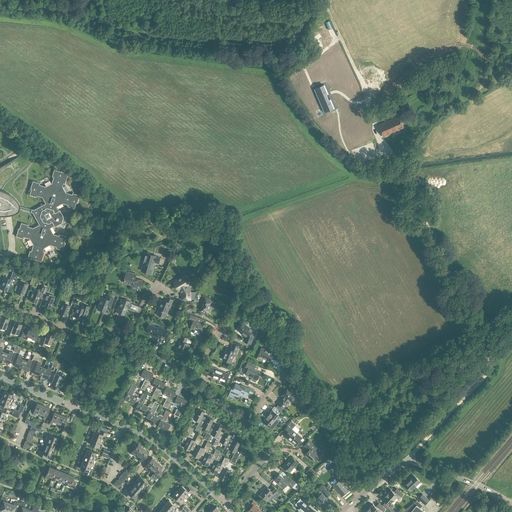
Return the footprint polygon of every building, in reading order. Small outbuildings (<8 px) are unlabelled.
[(333,63),(328,65),(333,78),(339,75),(333,63)] [(324,84),(314,89),(324,113),(335,107),(324,84)] [(357,111),(349,115),(366,152),(379,146),(374,135),(372,136),(373,138),(370,140),(357,111)] [(348,115),(339,119),(353,152),(356,150),(358,154),(364,152),(355,132),(348,115)] [(383,137),(404,128),(399,117),(379,126),(383,137)] [(0,226),(0,224),(0,214),(6,214),(12,213),(15,212),(18,210),(19,209),(30,212),(31,209),(20,206),(18,202),(17,200),(14,197),(9,193),(5,190),(2,189),(4,187),(8,181),(11,177),(15,173),(17,171),(11,163),(0,169),(0,226)] [(33,210),(31,209),(30,212),(32,213),(39,225),(33,228),(28,227),(28,225),(21,223),(19,229),(18,228),(16,236),(23,239),(23,237),(30,239),(33,245),(31,251),(29,251),(27,258),(41,262),(44,252),(43,251),(44,248),(50,245),(56,247),(55,248),(63,250),(65,242),(64,242),(66,236),(59,234),(58,236),(53,234),(50,228),(54,226),(54,227),(61,223),(63,217),(59,210),(58,211),(56,207),(62,204),(67,205),(67,207),(74,209),(76,203),(77,203),(79,195),(72,193),(72,195),(65,193),(62,187),(63,184),(65,184),(68,174),(54,170),(52,177),(53,177),(51,183),(45,187),(39,185),(39,183),(32,181),(30,189),(31,189),(29,195),(36,197),(37,196),(42,197),(45,204),(33,210)] [(159,264),(160,258),(156,257),(156,256),(149,254),(150,253),(145,252),(142,262),(144,263),(142,271),(152,274),(155,263),(159,264)] [(133,285),(132,287),(140,289),(143,281),(135,279),(137,274),(126,271),(123,283),(125,283),(125,281),(125,283),(133,285)] [(190,291),(189,289),(191,287),(190,285),(192,283),(186,272),(181,275),(182,277),(174,282),(179,291),(181,289),(183,293),(183,299),(190,299),(190,291)] [(12,287),(17,275),(12,273),(9,279),(4,277),(0,286),(0,288),(7,291),(9,286),(12,287)] [(28,284),(23,282),(22,283),(20,283),(16,292),(23,295),(28,284)] [(42,299),(46,288),(42,286),(41,289),(40,289),(38,290),(37,290),(34,289),(29,300),(37,303),(39,298),(42,299)] [(50,308),(54,298),(49,296),(50,294),(46,292),(43,300),(46,301),(44,306),(45,306),(45,307),(48,308),(49,308),(50,308)] [(110,306),(114,298),(106,295),(105,298),(101,297),(97,309),(104,312),(107,305),(110,306)] [(210,312),(213,304),(214,300),(204,296),(198,311),(208,315),(209,312),(210,312)] [(170,308),(174,300),(167,297),(165,301),(162,300),(160,303),(161,304),(157,314),(165,317),(169,307),(170,308)] [(129,309),(131,304),(130,303),(130,302),(121,298),(116,312),(124,315),(125,311),(127,311),(128,309),(129,309)] [(66,317),(70,306),(63,303),(58,313),(66,317)] [(86,317),(90,306),(83,304),(81,308),(77,306),(74,316),(81,319),(83,315),(86,317)] [(201,332),(204,324),(196,321),(197,317),(191,315),(189,319),(194,320),(190,328),(194,330),(195,329),(201,332)] [(6,325),(9,320),(2,317),(0,321),(0,320),(0,327),(5,329),(6,325)] [(18,335),(22,325),(15,322),(13,326),(10,325),(6,334),(11,335),(12,332),(18,335)] [(250,344),(255,332),(243,323),(238,330),(246,337),(244,342),(250,344)] [(159,328),(149,324),(146,332),(153,335),(153,336),(160,338),(161,336),(165,337),(168,331),(160,327),(159,328)] [(20,337),(31,341),(32,339),(36,340),(39,332),(30,328),(29,330),(27,329),(27,331),(23,330),(20,337)] [(51,345),(54,336),(47,333),(45,337),(42,336),(39,344),(44,346),(45,343),(51,345)] [(188,348),(190,345),(186,343),(187,338),(181,336),(179,341),(181,342),(177,352),(185,355),(188,348)] [(235,357),(240,346),(233,344),(230,350),(227,348),(222,359),(231,363),(234,356),(235,357)] [(275,353),(277,349),(270,347),(269,351),(261,348),(258,357),(269,361),(270,358),(276,360),(278,354),(275,353)] [(5,352),(1,361),(5,363),(5,362),(9,363),(13,353),(9,351),(8,354),(5,352)] [(21,369),(24,360),(21,358),(22,356),(18,355),(14,365),(18,367),(17,368),(21,369)] [(24,360),(21,369),(24,370),(24,369),(28,371),(32,360),(29,359),(28,361),(24,360)] [(40,377),(43,367),(40,366),(41,364),(38,362),(33,373),(37,374),(36,375),(40,377)] [(257,380),(261,372),(254,369),(256,366),(247,362),(245,368),(248,369),(245,375),(252,378),(251,380),(253,381),(256,382),(257,380)] [(226,382),(229,374),(219,370),(219,369),(211,366),(208,373),(212,375),(211,377),(215,379),(215,378),(226,382)] [(43,367),(40,377),(43,378),(43,377),(47,378),(51,368),(48,367),(47,369),(43,367)] [(147,386),(148,384),(151,380),(152,377),(153,374),(144,370),(140,368),(137,375),(140,377),(141,376),(145,378),(141,388),(145,390),(147,386)] [(62,383),(65,375),(60,373),(60,375),(55,374),(51,384),(57,386),(59,382),(62,383)] [(152,377),(151,380),(148,384),(152,386),(152,385),(157,387),(152,397),(156,399),(159,393),(161,390),(163,386),(164,383),(155,379),(152,377)] [(141,399),(137,397),(137,398),(132,396),(137,386),(133,384),(124,400),(134,404),(137,406),(139,402),(141,399)] [(244,387),(235,384),(234,386),(232,386),(228,396),(234,399),(236,394),(246,398),(248,393),(252,394),(254,390),(245,387),(244,387)] [(172,398),(172,399),(174,395),(176,392),(166,387),(166,388),(163,386),(161,390),(159,393),(163,395),(163,394),(168,396),(163,406),(167,408),(171,402),(170,402),(172,398)] [(291,401),(297,394),(289,387),(284,394),(283,394),(281,396),(283,398),(278,403),(279,404),(276,407),(281,411),(290,400),(291,401)] [(2,397),(13,402),(14,399),(11,398),(12,395),(18,397),(19,394),(10,390),(9,393),(4,391),(2,397)] [(152,407),(153,405),(151,403),(149,404),(148,407),(143,404),(148,395),(144,393),(141,399),(139,402),(137,406),(135,408),(145,413),(148,414),(150,411),(152,407)] [(170,402),(171,402),(174,404),(175,403),(179,405),(174,415),(179,417),(187,401),(178,396),(177,397),(174,395),(172,399),(172,398),(170,402)] [(13,402),(2,397),(0,401),(0,403),(11,408),(12,405),(9,404),(10,401),(13,402)] [(159,416),(154,413),(159,404),(155,401),(153,405),(152,407),(150,411),(148,414),(147,417),(156,422),(159,423),(160,423),(163,416),(160,415),(159,416)] [(40,414),(43,405),(40,404),(37,403),(32,414),(34,415),(35,412),(40,414)] [(43,405),(40,414),(44,416),(43,419),(45,419),(49,408),(46,407),(46,406),(43,405)] [(272,429),(279,422),(275,418),(278,415),(277,414),(279,412),(273,407),(271,409),(272,410),(264,420),(268,423),(267,425),(272,429)] [(202,426),(207,418),(203,416),(205,412),(199,409),(193,419),(199,422),(195,431),(199,433),(203,427),(202,426)] [(0,417),(6,420),(7,417),(4,416),(5,413),(8,414),(9,414),(0,410),(0,417)] [(166,410),(163,416),(160,423),(159,423),(158,426),(167,431),(167,430),(171,432),(174,425),(171,423),(170,424),(166,422),(171,412),(166,410)] [(57,423),(61,414),(58,413),(57,413),(54,412),(50,423),(51,424),(53,421),(57,423)] [(61,414),(57,423),(61,424),(60,428),(63,429),(61,434),(64,435),(69,425),(67,425),(68,422),(65,421),(67,417),(66,417),(63,416),(64,415),(61,414)] [(211,434),(216,426),(212,424),(213,420),(208,417),(207,417),(207,418),(202,426),(203,427),(208,429),(204,438),(208,441),(211,434)] [(297,442),(301,437),(292,429),(296,425),(292,421),(283,431),(286,434),(284,436),(291,442),(293,439),(297,442)] [(220,442),(224,433),(220,431),(222,427),(216,424),(217,424),(216,424),(216,426),(211,434),(217,437),(213,446),(217,448),(220,442)] [(195,441),(189,438),(194,429),(189,427),(182,442),(186,444),(184,447),(190,450),(190,451),(191,449),(195,441)] [(92,438),(103,442),(104,439),(101,438),(102,435),(105,436),(107,433),(100,430),(99,433),(94,431),(92,438)] [(229,449),(233,441),(229,439),(231,435),(225,432),(224,433),(220,442),(226,445),(221,454),(226,456),(229,449)] [(44,439),(55,444),(56,444),(57,441),(58,438),(47,433),(46,435),(49,436),(47,441),(44,439)] [(204,448),(198,445),(203,437),(198,434),(195,441),(191,449),(195,451),(193,455),(199,458),(200,457),(204,448)] [(103,442),(92,438),(89,444),(101,448),(102,445),(99,444),(100,441),(103,442)] [(54,447),(55,444),(44,439),(43,441),(46,442),(45,447),(53,450),(55,447),(54,447)] [(229,449),(235,452),(230,461),(235,463),(239,455),(243,456),(245,452),(241,451),(243,448),(238,446),(240,443),(234,440),(234,439),(233,441),(229,449)] [(315,445),(314,444),(309,440),(304,446),(309,450),(305,455),(311,460),(314,457),(318,461),(322,456),(315,451),(318,447),(315,445)] [(213,456),(207,453),(212,444),(207,442),(204,448),(200,457),(204,459),(202,463),(208,466),(209,464),(213,456)] [(138,455),(144,448),(141,446),(138,444),(130,453),(132,454),(134,452),(138,455)] [(52,453),(53,450),(45,447),(43,451),(40,450),(38,455),(45,458),(47,455),(51,456),(52,453)] [(144,448),(138,455),(141,458),(139,461),(140,462),(148,453),(146,450),(144,448)] [(85,456),(96,460),(97,457),(94,456),(95,453),(98,454),(99,454),(87,449),(85,456)] [(222,464),(216,461),(221,452),(216,449),(213,456),(209,464),(213,466),(211,470),(217,473),(217,474),(218,472),(222,464)] [(96,460),(85,456),(82,462),(94,466),(95,464),(92,462),(93,459),(96,460)] [(290,473),(298,463),(291,456),(288,460),(288,461),(283,467),(290,473)] [(222,464),(218,472),(222,474),(220,478),(225,481),(226,481),(231,471),(225,468),(230,459),(225,457),(222,464)] [(155,460),(152,458),(144,467),(146,468),(148,466),(151,469),(157,462),(155,459),(155,460)] [(93,467),(94,466),(82,462),(80,468),(84,470),(83,473),(90,475),(92,470),(89,469),(90,465),(93,467)] [(157,462),(151,469),(155,472),(150,477),(155,481),(163,472),(160,469),(162,466),(160,464),(157,462)] [(51,480),(55,469),(49,467),(45,477),(47,478),(48,476),(52,477),(51,480)] [(313,474),(316,472),(311,468),(307,472),(311,476),(312,475),(313,474)] [(57,482),(62,472),(55,469),(51,480),(53,481),(54,478),(58,480),(57,482)] [(63,485),(68,474),(62,472),(57,482),(59,483),(60,481),(64,482),(63,485)] [(68,474),(63,485),(66,486),(66,483),(70,485),(69,487),(73,489),(75,483),(72,482),(74,477),(68,474)] [(284,478),(279,474),(274,480),(284,489),(287,485),(291,488),(292,487),(295,483),(287,475),(284,478)] [(134,480),(143,488),(145,486),(147,483),(138,475),(137,477),(139,479),(136,482),(134,480)] [(414,476),(405,485),(410,491),(419,482),(416,479),(417,479),(414,476)] [(341,496),(349,489),(341,479),(333,486),(341,496)] [(141,491),(143,488),(134,480),(132,482),(135,484),(132,487),(139,494),(141,491)] [(178,491),(187,499),(189,496),(186,494),(188,492),(191,494),(195,489),(190,484),(186,489),(182,486),(178,491)] [(278,490),(273,486),(270,490),(266,486),(262,491),(263,491),(260,495),(267,500),(272,495),(273,496),(278,490)] [(137,496),(139,494),(132,487),(129,491),(126,489),(123,493),(129,497),(130,495),(134,498),(137,496)] [(387,494),(394,500),(396,498),(398,499),(399,499),(404,494),(397,488),(394,492),(391,490),(387,494)] [(187,499),(178,491),(173,496),(183,504),(185,501),(182,499),(184,497),(187,499)] [(323,507),(329,502),(322,493),(316,499),(323,507)] [(392,503),(394,500),(387,494),(383,499),(386,502),(382,505),(389,511),(394,506),(394,505),(392,503)] [(418,499),(425,505),(429,500),(422,494),(418,499)] [(0,510),(3,511),(6,511),(9,503),(5,502),(7,499),(2,497),(0,500),(0,509),(0,510)] [(302,511),(313,511),(314,511),(309,506),(311,503),(304,497),(302,500),(304,502),(298,509),(302,511)] [(165,506),(172,511),(175,511),(176,511),(174,509),(176,506),(178,509),(179,508),(169,500),(165,506)] [(417,505),(419,502),(417,500),(405,510),(408,511),(410,511),(417,505)] [(262,511),(255,506),(257,504),(253,501),(251,504),(252,506),(249,510),(250,511),(262,511)] [(16,511),(20,503),(17,502),(17,503),(15,502),(13,505),(9,503),(6,511),(16,511)] [(26,511),(28,509),(24,508),(26,504),(20,502),(20,503),(16,511),(26,511)] [(410,511),(424,511),(420,508),(423,505),(419,502),(417,505),(410,511)] [(382,511),(383,511),(386,509),(379,503),(376,506),(382,511)]
